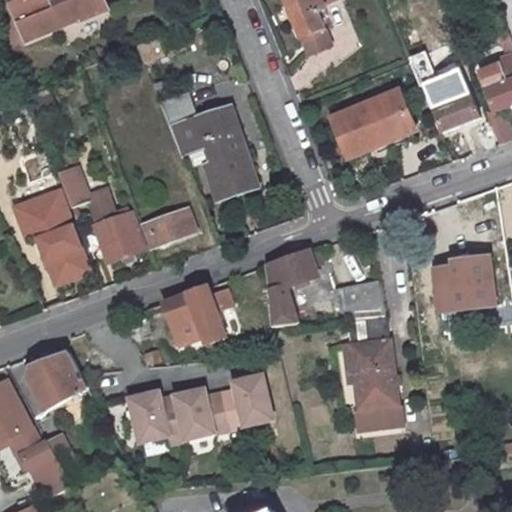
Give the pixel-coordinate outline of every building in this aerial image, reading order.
[(12,0),(30,42),(110,9),(106,0),(12,0)] [(332,13),(327,1),(329,0),(291,0),(307,38),(329,28),(325,16),(332,13)] [(506,65),(486,73),(501,111),(511,107),(511,30),(503,34),(510,56),(503,59),(506,65)] [(164,37),(143,45),(150,62),(171,54),(164,37)] [(430,63),(419,67),(424,81),(435,78),(430,63)] [(454,84),(433,92),(449,131),(485,116),(477,95),(461,102),(454,84)] [(398,148),(392,135),(418,126),(406,89),(337,116),(353,158),(379,148),(381,154),(398,148)] [(222,164),(211,169),(224,202),(266,186),(244,131),(234,134),(225,111),(205,119),(194,92),(166,103),(186,153),(214,142),(222,164)] [(236,107),(225,111),(234,134),(244,131),(236,107)] [(511,127),(507,116),(496,121),(505,144),(511,141),(511,127)] [(418,126),(392,135),(398,148),(423,138),(418,126)] [(0,161),(14,155),(6,136),(1,138),(0,135),(0,161)] [(214,142),(203,147),(211,169),(222,164),(214,142)] [(95,203),(83,168),(65,175),(78,209),(94,203),(116,263),(151,250),(137,214),(123,220),(114,195),(95,203)] [(45,236),(63,283),(94,272),(66,193),(24,209),(35,240),(45,236)] [(194,209),(151,226),(159,246),(202,230),(194,209)] [(314,251),(268,268),(270,293),(287,287),(321,275),(314,251)] [(496,256),(457,261),(458,268),(440,270),(445,312),(501,305),(496,256)] [(215,287),(171,303),(186,344),(211,335),(214,343),(233,336),(223,309),(236,304),(231,290),(218,295),(215,287)] [(287,287),(270,293),(274,332),(299,329),(287,287)] [(356,323),(390,320),(384,288),(340,298),(343,325),(356,323)] [(390,320),(356,323),(360,352),(367,351),(373,383),(365,385),(374,431),(415,423),(401,350),(390,320)] [(74,354),(35,366),(33,376),(52,410),(92,388),(74,354)] [(164,395),(135,402),(138,412),(140,421),(145,446),(174,439),(175,447),(279,424),(269,380),(240,386),(241,394),(212,401),(210,393),(166,402),(164,395)] [(0,391),(0,443),(33,426),(22,406),(10,411),(0,391)] [(64,431),(51,438),(67,468),(75,481),(88,475),(64,431)] [(67,468),(41,481),(49,499),(77,486),(75,481),(67,468)]
